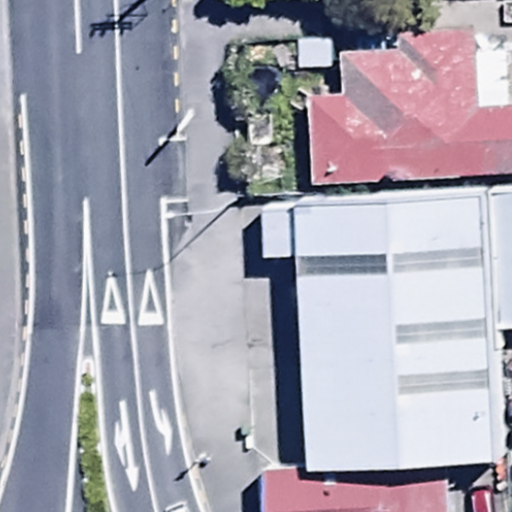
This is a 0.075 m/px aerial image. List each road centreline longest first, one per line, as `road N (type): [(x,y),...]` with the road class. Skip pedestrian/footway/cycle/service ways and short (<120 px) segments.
road 1 (tertiary): [(78,186),(113,298),(159,511)]
road 2 (tertiary): [(35,511),(50,339),(78,186)]
road 3 (tertiary): [(78,186),(73,0)]
